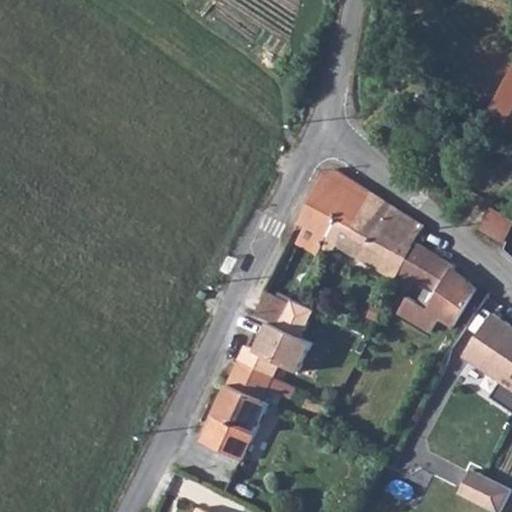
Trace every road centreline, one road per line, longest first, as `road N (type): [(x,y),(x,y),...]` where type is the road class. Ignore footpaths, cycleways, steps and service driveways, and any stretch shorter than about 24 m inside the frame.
road 1 (unclassified): [(321,134),(131,511)]
road 2 (unclassified): [(321,134),(446,221),(511,280)]
road 3 (unclassified): [(358,0),(321,134)]
